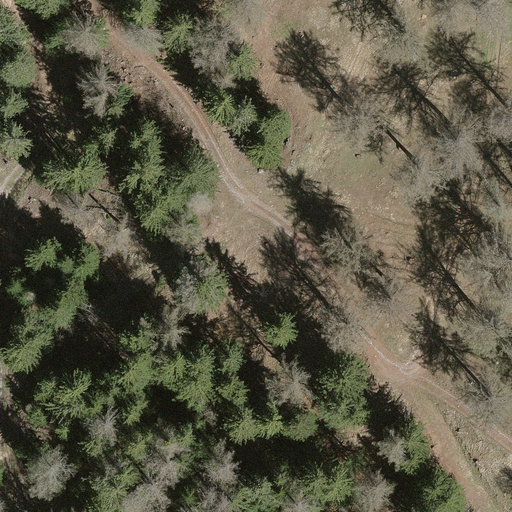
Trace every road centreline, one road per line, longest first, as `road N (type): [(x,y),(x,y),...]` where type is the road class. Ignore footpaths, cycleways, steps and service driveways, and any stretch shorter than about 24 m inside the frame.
road 1 (track): [(511,447),(407,372),(382,368),(285,232),(254,210),(188,120),(73,0)]
road 2 (track): [(493,0),(480,146),(430,328),(407,372)]
road 3 (track): [(14,0),(44,78),(44,130),(12,173),(0,209)]
road 4 (track): [(137,282),(150,266),(212,278),(226,266),(235,218),(254,210)]
